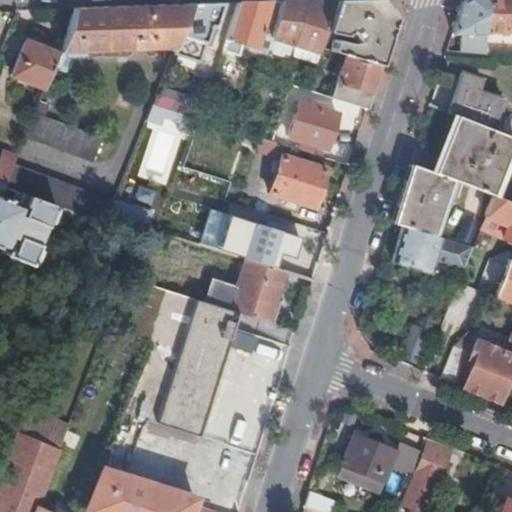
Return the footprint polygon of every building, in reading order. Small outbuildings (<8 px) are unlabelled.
[(294,1),(283,1),(273,38),(294,45),(306,0),(294,1)] [(315,0),(306,0),(294,45),(316,51),(314,59),(317,60),(322,48),(336,0),(315,0)] [(336,0),(322,48),(328,50),(346,55),(381,66),(395,19),(382,0),(336,0)] [(459,14),(453,33),(464,33),(485,33),(488,0),(466,0),(463,3),(459,14)] [(511,32),(511,0),(488,0),(485,33),(511,32)] [(259,2),(237,3),(227,38),(258,46),(262,34),(273,38),(283,1),(259,2)] [(209,3),(192,4),(181,34),(194,39),(204,43),(210,26),(215,27),(222,3),(209,3)] [(135,6),(75,8),(67,34),(58,54),(55,63),(71,63),(70,51),(175,48),(181,34),(192,4),(135,6)] [(459,52),(485,55),(485,33),(464,33),(463,38),(459,38),(459,52)] [(204,43),(194,39),(192,45),(203,48),(204,43)] [(55,63),(58,54),(25,41),(12,76),(45,89),(55,63)] [(322,48),(317,60),(308,90),(315,92),(328,50),(322,48)] [(375,85),(381,66),(346,55),(333,98),(368,109),(375,85)] [(511,122),(498,118),(504,104),(479,94),(483,83),(463,75),(448,113),(456,117),(511,138),(511,122)] [(155,104),(180,109),(183,92),(159,87),(155,104)] [(299,150),(311,154),(314,144),(327,148),(337,114),(300,102),(289,136),(303,141),(299,150)] [(102,138),(36,113),(30,125),(26,136),(93,163),(102,138)] [(461,183),(491,195),(497,178),(501,179),(506,166),(503,164),(511,141),(511,138),(456,117),(434,173),(461,183)] [(272,142),(260,138),(256,150),(275,157),(279,144),(272,142)] [(287,199),(293,201),(314,208),(326,170),(282,156),(271,194),(287,199)] [(0,161),(0,180),(8,183),(13,167),(0,161)] [(109,214),(114,201),(15,164),(13,167),(8,183),(6,188),(16,191),(56,206),(105,224),(109,214)] [(400,199),(392,224),(402,227),(433,236),(444,199),(453,201),(461,183),(434,173),(410,168),(400,199)] [(55,210),(56,206),(16,191),(13,199),(10,198),(10,200),(3,197),(6,188),(8,183),(0,180),(0,247),(10,251),(8,256),(34,266),(36,262),(39,262),(43,250),(40,249),(42,244),(41,244),(48,225),(49,226),(50,223),(53,224),(58,211),(55,210)] [(511,242),(511,203),(493,196),(485,217),(507,225),(502,239),(511,242)] [(299,235),(211,207),(199,243),(247,258),(273,266),(278,252),(292,257),(299,235)] [(464,270),(473,248),(433,236),(402,227),(392,262),(429,273),(432,260),(464,270)] [(238,314),(268,323),(285,271),(273,266),(247,258),(238,288),(214,281),(206,303),(238,314)] [(511,303),(511,261),(508,260),(494,297),(511,303)] [(198,433),(238,314),(206,303),(131,278),(113,331),(153,344),(131,411),(198,433)] [(499,404),(511,371),(511,356),(475,342),(469,355),(453,348),(440,380),(477,395),(499,404)] [(61,440),(66,418),(31,410),(26,432),(61,440)] [(0,484),(0,511),(35,511),(38,507),(60,451),(20,435),(0,484)] [(380,492),(395,453),(354,436),(339,476),(380,492)] [(454,449),(425,437),(399,503),(421,511),(426,511),(438,484),(440,485),(454,449)] [(210,511),(193,506),(195,499),(103,469),(84,511),(210,511)] [(333,511),(336,504),(309,493),(304,507),(317,511),(333,511)] [(511,511),(511,504),(500,500),(495,511),(511,511)]
